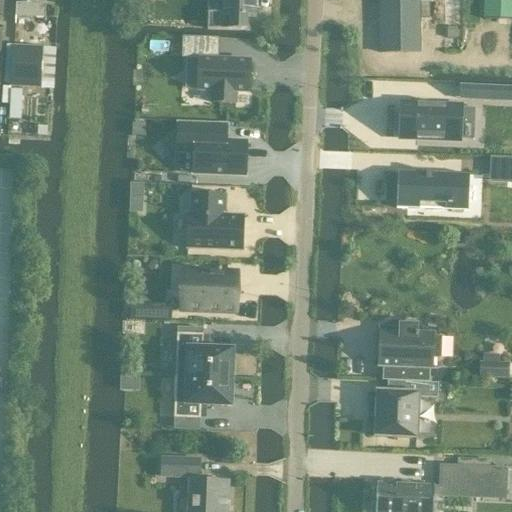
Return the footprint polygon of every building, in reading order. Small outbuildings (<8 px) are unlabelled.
[(15,0),(16,3),(15,3),(14,17),(44,19),(44,4),(39,4),(38,0),(15,0)] [(207,13),(207,31),(244,32),(245,19),(253,19),(253,0),(221,0),(221,13),(207,13)] [(414,4),(414,2),(431,2),(430,0),(378,0),(379,3),(378,54),(418,54),(419,4),(414,4)] [(511,0),(483,0),(483,20),(511,20),(511,0)] [(12,46),(10,86),(40,88),(42,48),(12,46)] [(196,60),(195,93),(210,93),(209,105),(237,106),(238,94),(250,95),(251,62),(196,60)] [(511,85),(500,85),(499,97),(511,97),(511,85)] [(401,102),(399,142),(461,144),(462,104),(401,102)] [(177,123),(176,154),(192,155),(192,176),(247,178),(248,141),(228,141),(229,125),(177,123)] [(38,127),(37,137),(47,138),(48,128),(38,127)] [(511,160),(491,159),(490,180),(511,180),(511,160)] [(464,205),(465,176),(398,173),(397,211),(448,213),(449,205),(464,205)] [(186,249),(186,250),(220,251),(243,252),(244,216),(225,216),(226,195),(224,195),(191,193),(190,214),(188,214),(186,249)] [(181,269),(179,317),(238,319),(239,271),(181,269)] [(379,331),(378,367),(383,368),(383,380),(383,381),(430,383),(430,382),(430,369),(433,369),(433,359),(441,359),(441,337),(434,337),(434,333),(379,331)] [(232,379),(233,350),(203,349),(203,336),(177,335),(176,377),(202,378),(232,379)] [(509,379),(509,364),(480,363),(479,378),(509,379)] [(231,406),(232,379),(202,378),(176,377),(174,419),(200,420),(200,405),(231,406)] [(436,400),(437,384),(397,383),(397,395),(377,394),(375,438),(415,440),(417,399),(436,400)] [(199,462),(161,460),(160,478),(184,479),(185,476),(191,476),(189,511),(224,511),(226,484),(198,483),(199,462)] [(378,484),(376,511),(433,511),(434,498),(490,500),(491,468),(439,466),(438,486),(378,484)]
